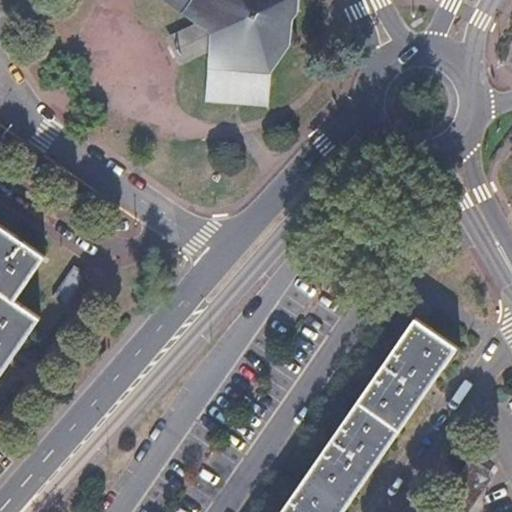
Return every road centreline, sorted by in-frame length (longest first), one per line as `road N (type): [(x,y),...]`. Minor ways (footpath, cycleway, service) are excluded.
road 1 (tertiary): [(31,511),(332,176),(387,147)]
road 2 (tertiary): [(221,258),(0,510)]
road 3 (residential): [(0,109),(221,258)]
road 4 (tertiary): [(363,104),(221,258)]
road 5 (tertiary): [(511,269),(479,192),(467,133)]
road 6 (tertiary): [(425,158),(453,183),(511,271)]
